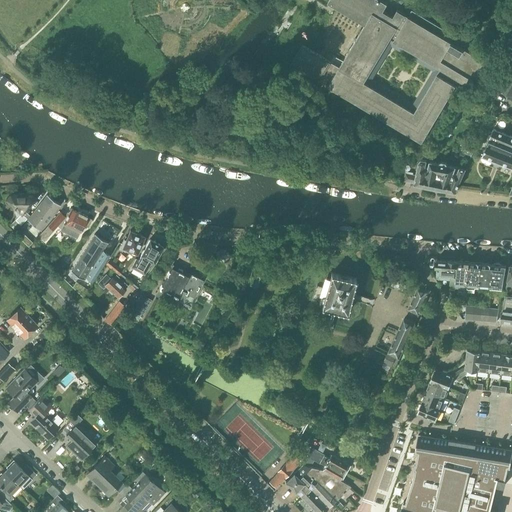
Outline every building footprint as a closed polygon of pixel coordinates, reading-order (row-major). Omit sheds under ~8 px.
[(324,59),(318,55),(302,46),(293,61),(291,63),(368,109),(422,142),(459,80),(471,87),(486,62),(458,45),(462,39),(412,10),(408,16),(398,9),(394,16),(384,10),(388,3),(382,0),(329,0),(328,2),(365,24),(343,62),(327,53),(324,59)] [(511,77),(507,75),(499,90),(511,96),(511,77)] [(506,129),(495,125),(483,154),(493,159),(503,163),(511,166),(511,136),(505,133),(506,129)] [(466,139),(461,149),(472,154),(476,144),(466,139)] [(472,156),(461,151),(460,154),(470,159),(472,156)] [(425,185),(429,166),(425,166),(427,160),(424,159),(428,154),(426,152),(421,159),(419,162),(418,165),(416,165),(415,171),(417,171),(417,173),(406,171),(404,181),(424,185),(425,185)] [(430,161),(429,166),(425,185),(447,189),(454,171),(456,166),(448,165),(446,162),(442,161),(439,163),(430,161)] [(458,172),(454,171),(447,189),(457,191),(466,168),(460,167),(458,172)] [(36,198),(31,194),(10,194),(6,199),(8,200),(7,203),(10,205),(12,205),(16,217),(10,223),(16,229),(29,215),(24,210),(36,198)] [(27,219),(41,229),(60,204),(47,194),(27,219)] [(39,236),(45,240),(60,223),(64,225),(65,224),(71,227),(69,232),(78,236),(84,224),(88,226),(92,219),(87,216),(88,216),(71,208),(67,218),(60,212),(39,236)] [(137,253),(144,236),(130,230),(126,239),(124,238),(121,246),(120,249),(126,252),(128,249),(131,250),(129,253),(134,256),(137,253)] [(95,233),(71,270),(84,278),(86,275),(93,279),(109,254),(102,249),(108,241),(95,233)] [(136,259),(131,267),(144,274),(152,261),(154,263),(163,246),(159,244),(160,244),(154,240),(154,241),(150,239),(141,255),(138,260),(136,259)] [(217,255),(220,259),(223,259),(227,257),(227,253),(225,250),(221,249),(218,252),(217,255)] [(109,259),(105,264),(118,274),(122,270),(109,259)] [(455,284),(457,261),(448,260),(448,261),(438,260),(436,261),(436,268),(437,268),(437,277),(437,279),(450,280),(449,293),(455,294),(455,287),(455,284)] [(455,284),(455,287),(467,288),(467,285),(469,268),(469,262),(457,261),(455,284)] [(481,263),(469,262),(469,268),(467,285),(467,288),(467,289),(475,290),(475,286),(479,286),(480,269),(481,263)] [(493,264),(481,263),(480,269),(479,286),(491,287),(492,279),(493,264)] [(507,266),(493,264),(492,279),(491,287),(502,288),(507,266)] [(167,300),(168,300),(172,302),(175,297),(177,298),(178,296),(183,299),(186,294),(187,294),(189,290),(188,290),(190,285),(197,288),(196,290),(197,291),(199,287),(199,286),(201,281),(196,278),(197,277),(193,275),(192,276),(182,271),(183,270),(179,268),(178,269),(173,266),(169,272),(168,272),(168,273),(166,276),(167,276),(162,286),(161,286),(159,290),(160,290),(158,295),(163,297),(162,298),(166,301),(167,300)] [(122,270),(118,274),(124,279),(128,274),(122,270)] [(352,296),(352,293),(356,279),(331,273),(325,295),(322,297),(320,304),(323,307),(322,308),(347,314),(351,300),(352,296)] [(117,275),(114,278),(112,276),(110,278),(106,274),(98,282),(103,287),(105,284),(118,296),(125,288),(128,285),(117,275)] [(75,282),(72,287),(83,297),(83,298),(88,290),(75,282)] [(420,285),(419,287),(408,309),(419,314),(431,290),(420,285)] [(511,295),(505,294),(502,320),(504,322),(511,323),(511,295)] [(152,300),(142,295),(133,312),(143,317),(152,300)] [(105,319),(110,323),(124,305),(119,301),(105,319)] [(6,318),(23,336),(36,323),(20,305),(6,318)] [(472,319),(473,306),(466,305),(465,319),(472,319)] [(481,320),(481,307),(473,306),(472,319),(481,320)] [(489,321),(490,308),(481,307),(481,320),(489,321)] [(490,308),(489,321),(497,321),(499,309),(490,308)] [(404,318),(388,353),(400,359),(416,323),(404,318)] [(49,326),(39,335),(43,339),(53,330),(49,326)] [(0,357),(8,350),(0,341),(0,357)] [(458,371),(462,377),(466,374),(467,369),(477,371),(480,351),(468,349),(465,368),(464,368),(458,371)] [(489,372),(492,352),(480,351),(477,371),(489,372)] [(492,352),(489,372),(501,374),(504,354),(492,352)] [(388,353),(383,362),(395,367),(400,359),(388,353)] [(511,375),(511,354),(504,354),(501,374),(511,375)] [(0,371),(0,377),(4,381),(15,369),(9,362),(0,371)] [(80,367),(76,363),(69,369),(74,373),(80,367)] [(65,370),(60,365),(52,373),(58,378),(65,370)] [(462,377),(458,371),(453,374),(453,375),(435,368),(431,380),(449,387),(453,377),(458,379),(462,377)] [(8,402),(18,411),(32,396),(27,391),(36,381),(23,369),(6,387),(15,396),(8,402)] [(449,387),(431,380),(426,391),(445,398),(449,387)] [(445,398),(426,391),(422,402),(440,409),(445,398)] [(458,399),(463,401),(466,394),(460,392),(458,399)] [(53,406),(42,395),(28,409),(36,418),(30,424),(31,424),(32,423),(46,436),(45,438),(63,419),(57,413),(52,419),(46,413),(53,406)] [(440,409),(422,402),(417,413),(436,421),(440,409)] [(451,414),(457,416),(460,409),(454,407),(451,414)] [(457,416),(451,414),(449,421),(454,423),(457,416)] [(66,433),(72,438),(65,445),(66,446),(67,445),(81,459),(80,459),(81,460),(97,442),(96,443),(76,424),(77,423),(76,422),(66,433)] [(404,501),(400,511),(498,511),(491,509),(497,484),(504,486),(506,480),(505,480),(509,466),(511,467),(511,458),(511,449),(419,435),(419,434),(416,452),(418,452),(417,463),(417,464),(418,464),(418,468),(417,468),(416,468),(416,469),(415,474),(413,480),(410,491),(406,502),(404,501)] [(310,447),(308,451),(345,471),(349,463),(331,453),(329,458),(324,455),(325,454),(310,447)] [(345,471),(308,451),(307,453),(306,453),(302,460),(305,462),(310,463),(312,462),(314,460),(320,463),(320,462),(325,465),(323,469),(340,479),(345,471)] [(159,455),(152,462),(160,469),(166,462),(159,455)] [(98,485),(109,495),(122,481),(110,469),(114,465),(105,456),(87,474),(93,480),(93,479),(94,477),(100,483),(99,484),(98,485)] [(291,458),(270,482),(275,487),(297,464),(291,458)] [(5,471),(20,484),(23,488),(32,478),(36,474),(27,465),(23,469),(15,461),(5,471)] [(286,480),(301,496),(310,488),(316,483),(320,487),(323,484),(337,498),(350,486),(340,479),(323,469),(303,464),(286,480)] [(153,504),(165,492),(142,470),(135,478),(138,481),(132,487),(127,483),(119,492),(124,496),(122,498),(126,502),(125,504),(133,511),(145,511),(141,508),(148,500),(153,504)] [(0,492),(9,501),(14,497),(10,494),(20,484),(5,471),(0,476),(0,492)] [(328,507),(337,498),(323,484),(320,487),(316,483),(310,488),(328,507)] [(194,487),(190,491),(197,498),(201,494),(194,487)] [(323,511),(328,507),(310,488),(301,496),(315,511),(323,511)] [(9,501),(0,492),(0,507),(10,510),(14,506),(9,501)] [(70,511),(60,502),(63,500),(57,494),(39,511),(70,511)] [(180,511),(171,503),(168,507),(162,511),(180,511)]
